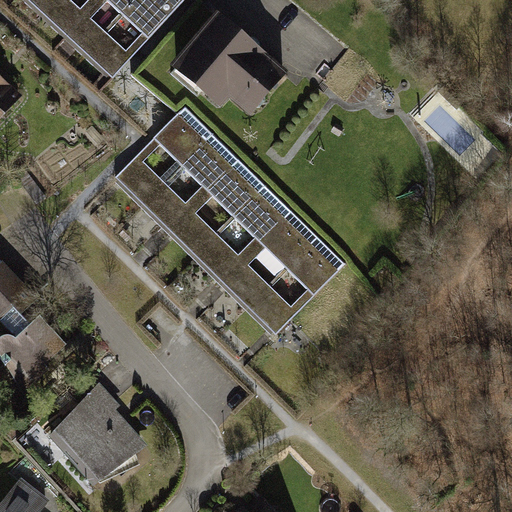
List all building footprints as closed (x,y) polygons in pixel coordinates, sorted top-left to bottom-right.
[(22,0),(39,17),(55,0),(22,0)] [(55,0),(39,17),(62,39),(99,0),(55,0)] [(99,0),(62,39),(85,60),(141,0),(99,0)] [(187,0),(141,0),(85,60),(113,84),(187,0)] [(287,73),(216,14),(170,69),(220,110),(229,99),(251,117),(287,73)] [(0,128),(25,104),(0,81),(0,128)] [(167,228),(174,235),(223,283),(227,287),(272,331),(278,336),(345,267),(186,112),(118,181),(122,184),(167,228)] [(71,338),(0,265),(0,374),(16,391),(71,338)] [(100,385),(47,431),(92,482),(145,435),(100,385)] [(48,511),(51,508),(17,483),(0,506),(0,511),(48,511)] [(277,511),(259,493),(238,511),(277,511)]
